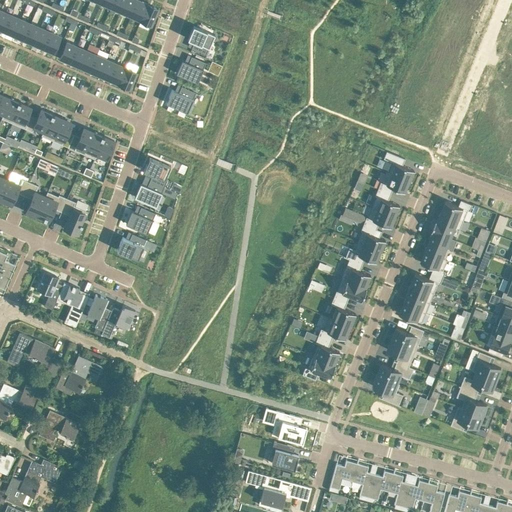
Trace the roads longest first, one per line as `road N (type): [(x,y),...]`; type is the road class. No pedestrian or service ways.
road 1 (residential): [(330,438),(436,170)]
road 2 (residential): [(504,0),(436,170)]
road 3 (residential): [(492,482),(330,438)]
road 4 (residential): [(0,61),(141,122)]
road 5 (residential): [(141,122),(94,265)]
road 6 (residential): [(10,309),(131,359)]
road 7 (residential): [(183,0),(141,122)]
